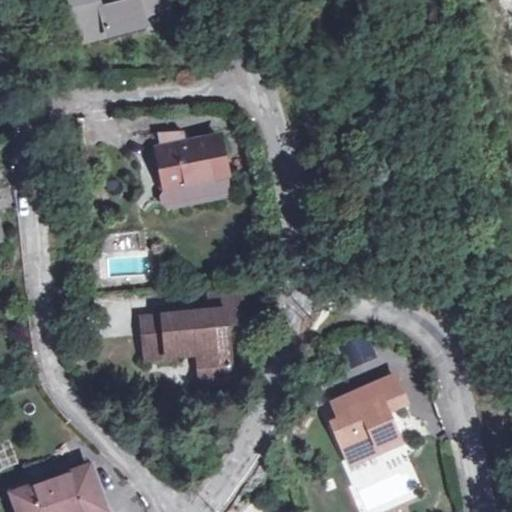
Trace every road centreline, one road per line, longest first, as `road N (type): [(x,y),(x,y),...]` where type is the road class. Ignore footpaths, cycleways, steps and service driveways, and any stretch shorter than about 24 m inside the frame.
road 1 (residential): [(260,90),(61,102),(28,144),(43,352),(63,394),(153,481),(172,511)]
road 2 (residential): [(305,289),(401,307),(433,328),(459,379),(480,511)]
road 3 (residential): [(201,511),(237,467),(282,368),(305,289)]
road 4 (residential): [(305,289),(260,90)]
